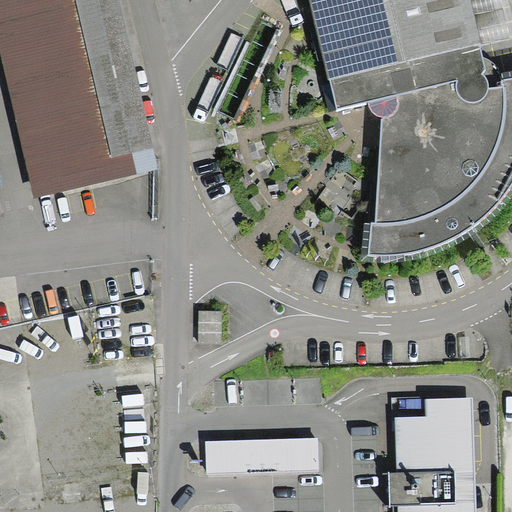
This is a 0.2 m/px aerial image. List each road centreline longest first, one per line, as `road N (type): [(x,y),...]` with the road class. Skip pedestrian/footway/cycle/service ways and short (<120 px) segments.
road 1 (unclassified): [(172,511),(174,276),(155,27)]
road 2 (unknown): [(0,264),(172,252)]
